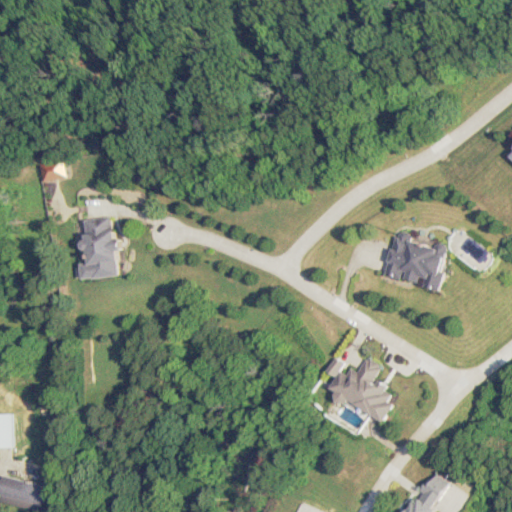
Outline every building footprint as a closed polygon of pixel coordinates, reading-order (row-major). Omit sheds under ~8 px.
[(46,179),(69,177),(67,160),(45,162),(46,179)] [(86,279),(122,274),(119,250),(124,249),(122,237),(116,238),(114,216),(87,219),(90,240),(88,241),(91,262),(83,263),(86,279)] [(389,274),(406,278),(407,277),(426,282),(425,285),(443,290),(448,269),(445,268),(450,247),(413,238),(414,233),(400,229),(389,274)] [(388,421),(397,404),(392,401),(398,391),(377,380),(385,365),(370,356),(361,371),(354,367),(350,374),(343,370),(333,388),(339,391),(335,398),(348,405),(351,400),(388,421)] [(347,363),(338,357),(330,370),(339,376),(347,363)] [(0,446),(15,446),(14,413),(0,413),(0,446)] [(434,511),(454,482),(437,471),(411,511),(434,511)] [(46,511),(52,485),(8,474),(2,501),(46,511)]
